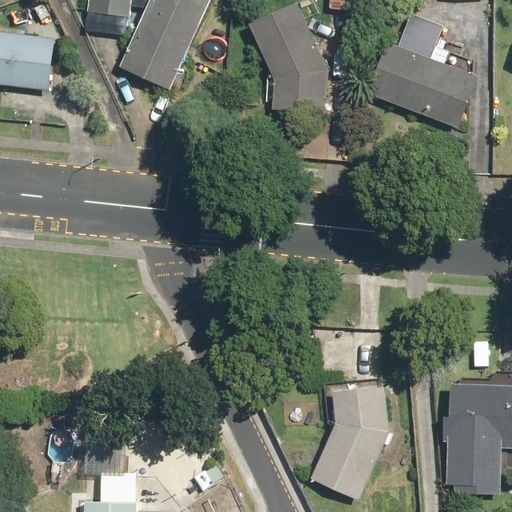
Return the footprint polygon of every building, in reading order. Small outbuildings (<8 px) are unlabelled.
[(132,0),(90,0),(89,14),(131,18),(132,0)] [(213,0),(153,0),(121,68),(170,91),(213,0)] [(361,0),(332,0),(331,12),(361,14),(361,0)] [(325,118),(329,70),(300,6),(253,28),(276,79),(273,113),(325,118)] [(50,41),(0,35),(0,86),(45,91),(50,41)] [(391,42),(369,94),(459,132),(481,80),(447,65),(452,52),(438,46),(432,59),(391,42)] [(511,384),(453,382),(451,417),(445,417),(443,442),(450,442),(448,482),(456,483),(455,493),(502,495),(504,449),(511,449),(511,384)] [(314,478),(359,500),(391,433),(387,386),(336,391),(339,424),(314,478)] [(87,484),(86,511),(168,511),(138,511),(140,473),(103,472),(102,484),(87,484)] [(236,511),(218,488),(188,510),(189,511),(236,511)]
